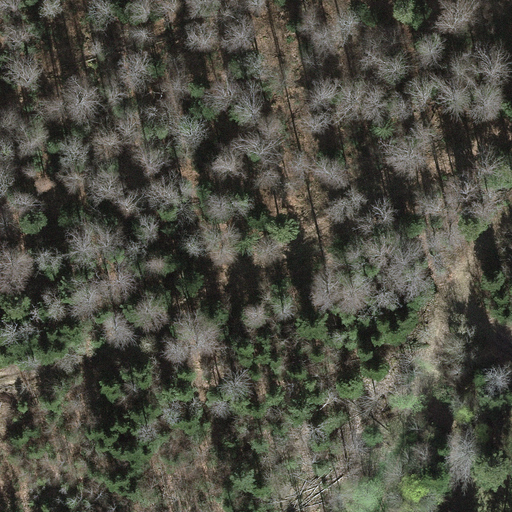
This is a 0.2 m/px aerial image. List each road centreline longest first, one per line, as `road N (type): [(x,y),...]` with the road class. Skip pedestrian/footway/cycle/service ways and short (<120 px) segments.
road 1 (track): [(511,130),(345,205),(103,349),(0,379)]
road 2 (track): [(380,511),(465,292),(511,339)]
